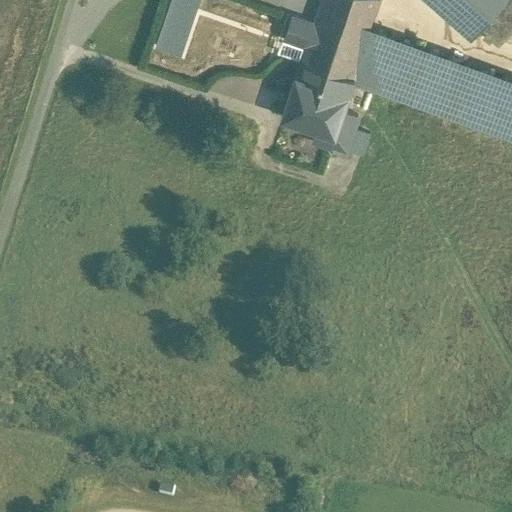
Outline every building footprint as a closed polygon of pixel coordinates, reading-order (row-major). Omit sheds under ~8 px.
[(172,0),(159,39),(188,49),(204,0),(172,0)] [(320,0),(314,21),(366,39),(370,25),(378,0),(320,0)] [(431,0),(472,35),(502,0),(431,0)] [(314,21),(294,14),(287,36),(307,43),(297,74),(349,91),(353,79),(354,78),(353,77),(366,39),(314,21)] [(511,74),(370,25),(366,39),(353,77),(354,78),(353,79),(511,135),(511,74)] [(349,91),(297,74),(283,113),(318,125),(335,131),(343,107),(349,91)] [(359,112),(343,107),(335,131),(336,131),(332,142),(347,147),(359,112)] [(335,131),(318,125),(314,135),(317,139),(330,144),(330,145),(332,145),(332,142),(336,131),(335,131)]
